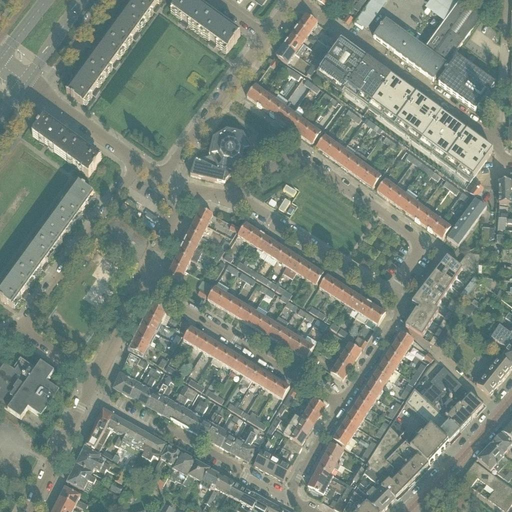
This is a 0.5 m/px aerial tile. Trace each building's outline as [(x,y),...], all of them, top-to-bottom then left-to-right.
[(132,5),(128,11),(144,23),(160,0),(135,0),(133,4),(132,4),(132,5)] [(172,13),(200,34),(212,17),(206,13),(205,12),(205,13),(191,2),(190,1),(190,2),(187,0),(181,0),(180,2),(179,1),(177,4),(178,5),(172,13)] [(267,0),(260,0),(257,5),(262,8),(267,0)] [(334,1),(332,0),(318,0),(316,3),(327,12),(334,1)] [(380,30),(376,37),(374,39),(433,82),(480,17),(460,2),(424,51),(386,23),(382,29),(380,28),(379,30),(380,30)] [(363,7),(359,3),(354,10),(358,13),(363,7)] [(112,33),(107,39),(124,51),(144,23),(128,11),(123,17),(123,16),(122,17),(123,18),(112,32),(112,31),(111,32),(112,33)] [(485,20),(494,27),(499,20),(489,14),(485,20)] [(212,17),(200,34),(228,54),(234,46),(235,46),(237,43),(240,37),(239,37),(234,33),(233,32),(233,33),(219,22),(218,22),(212,17)] [(306,17),(298,27),(309,36),(317,25),(306,17)] [(344,24),(348,27),(353,20),(349,17),(344,24)] [(482,20),(475,29),(488,38),(491,41),(493,38),(498,31),(493,28),(488,24),(482,20)] [(298,27),(291,38),(302,46),(309,36),(298,27)] [(334,37),(329,44),(334,47),(339,40),(334,37)] [(284,47),(283,48),(294,56),(298,59),(305,49),(302,46),(291,38),(287,42),(284,46),(284,47)] [(92,60),(87,66),(103,78),(124,51),(107,39),(103,45),(102,44),(102,45),(92,60),(92,59),(91,60),(92,60)] [(495,56),(501,47),(494,42),(491,47),(490,46),(486,50),(495,56)] [(320,72),(345,91),(367,61),(341,43),(320,72)] [(294,56),(283,48),(276,58),(287,66),(294,56)] [(323,51),(318,58),(322,62),(328,54),(323,51)] [(318,58),(314,64),(318,67),(322,62),(318,58)] [(457,60),(438,86),(475,112),(478,109),(483,112),(484,112),(493,98),(494,98),(489,94),(488,94),(494,87),(488,82),(457,60)] [(275,61),(270,67),(274,70),(279,64),(275,61)] [(345,91),(344,92),(368,110),(391,79),(367,61),(345,91)] [(103,78),(87,66),(83,72),(82,72),(82,73),(72,88),(71,87),(71,88),(67,94),(66,94),(71,98),(71,99),(74,101),(74,100),(83,107),(103,78)] [(306,74),(311,78),(316,72),(311,68),(306,74)] [(287,69),(284,74),(291,79),(294,74),(287,69)] [(294,74),(291,79),(298,83),(301,78),(294,74)] [(391,79),(368,110),(470,184),(471,182),(486,161),(492,153),(484,146),(391,79)] [(307,82),(303,86),(310,91),(313,86),(307,82)] [(313,86),(310,91),(317,96),(320,91),(313,86)] [(247,99),(257,106),(265,95),(256,88),(247,99)] [(262,110),(266,113),(275,101),(265,95),(257,106),(258,107),(257,108),(261,111),(262,110)] [(329,104),(332,100),(325,96),(318,106),(324,111),(329,104)] [(332,100),(329,104),(336,109),(338,105),(332,100)] [(275,101),(266,113),(270,116),(270,117),(274,120),(274,119),(276,120),(284,108),(275,101)] [(276,120),(285,127),(293,115),(284,108),(276,120)] [(349,112),(345,117),(352,122),(352,121),(355,117),(349,112)] [(285,127),(294,133),(303,122),(293,115),(285,127)] [(352,121),(352,122),(358,126),(361,122),(362,122),(355,117),(352,121)] [(55,153),(61,158),(73,141),(44,121),(40,127),(39,127),(37,130),(38,130),(32,138),(33,138),(39,142),(39,143),(40,142),(46,147),(54,153),(54,154),(55,153)] [(294,133),(304,140),(312,129),(303,122),(294,133)] [(369,123),(366,127),(373,132),(376,128),(369,123)] [(361,126),(356,133),(360,135),(365,129),(361,126)] [(373,132),(370,137),(373,139),(376,134),(379,136),(382,132),(376,128),(373,132)] [(312,129),(304,140),(313,147),(321,135),(312,129)] [(190,178),(223,185),(232,176),(231,175),(232,174),(233,174),(247,166),(251,151),(245,141),(242,138),(228,134),(214,142),(210,157),(211,158),(195,161),(190,178)] [(317,150),(326,157),(335,145),(325,138),(317,150)] [(386,139),(382,144),(389,148),(392,144),(386,139)] [(73,141),(61,158),(67,162),(67,163),(68,163),(73,166),(76,169),(82,173),(89,178),(94,171),(95,172),(97,169),(96,168),(101,162),(73,141)] [(392,144),(389,148),(395,153),(399,148),(392,144)] [(326,157),(336,164),(344,152),(335,145),(326,157)] [(336,164),(345,170),(354,159),(344,152),(336,164)] [(354,159),(345,170),(355,177),(363,166),(366,161),(357,154),(354,159)] [(409,156),(406,160),(412,165),(413,165),(416,161),(409,156)] [(413,165),(412,165),(419,170),(422,166),(416,161),(413,165)] [(355,177),(363,184),(372,172),(363,166),(355,177)] [(372,172),(363,184),(373,191),(382,179),(372,172)] [(431,172),(425,179),(428,182),(431,179),(434,174),(431,172)] [(434,174),(431,179),(437,184),(441,179),(434,174)] [(377,194),(387,201),(395,190),(385,182),(376,194),(377,194)] [(446,183),(443,187),(443,188),(449,192),(453,188),(446,183)] [(510,184),(499,185),(499,206),(509,207),(511,207),(511,194),(510,184)] [(61,207),(57,213),(73,225),(94,197),(85,191),(86,190),(83,188),(82,189),(77,185),(77,186),(73,191),(72,191),(72,192),(69,197),(66,201),(62,206),(61,207)] [(483,190),(477,186),(469,196),(476,200),(483,190)] [(453,188),(449,192),(456,197),(459,193),(453,188)] [(387,201),(396,208),(404,196),(395,190),(387,201)] [(462,195),(459,199),(465,204),(468,200),(462,195)] [(396,208),(405,214),(413,203),(404,196),(396,208)] [(446,241),(458,249),(486,210),(475,202),(446,241)] [(405,214),(415,221),(423,210),(413,203),(405,214)] [(419,225),(423,228),(432,216),(423,210),(415,221),(415,222),(414,222),(419,225)] [(201,211),(195,222),(207,228),(213,217),(201,211)] [(41,235),(37,241),(53,253),(73,225),(57,213),(53,219),(52,219),(52,220),(49,225),(47,227),(45,229),(42,234),(41,234),(41,235)] [(432,234),(433,235),(441,223),(432,216),(423,228),(427,231),(431,235),(432,234)] [(195,222),(189,234),(201,240),(206,242),(208,237),(204,235),(206,230),(207,228),(195,222)] [(441,223),(433,235),(442,241),(441,241),(442,242),(451,230),(441,223)] [(239,230),(231,226),(229,231),(236,234),(239,230)] [(238,238),(248,245),(255,233),(246,226),(238,238)] [(481,246),(481,247),(493,240),(494,230),(482,229),(481,246)] [(248,245),(258,251),(265,239),(264,238),(265,238),(260,235),(260,236),(255,233),(248,245)] [(184,244),(184,245),(201,253),(207,242),(189,234),(187,239),(186,239),(184,244)] [(226,239),(220,249),(225,252),(232,242),(226,239)] [(258,251),(267,257),(275,245),(265,239),(258,251)] [(21,263),(17,269),(33,281),(53,253),(37,241),(32,247),(31,248),(32,248),(27,255),(21,262),(21,263)] [(181,251),(178,256),(191,262),(196,265),(201,253),(184,245),(183,246),(181,251)] [(267,257),(277,263),(285,251),(275,245),(267,257)] [(225,252),(220,249),(216,256),(221,259),(225,252)] [(277,263),(287,269),(294,257),(285,251),(277,263)] [(178,256),(173,268),(185,274),(191,262),(178,256)] [(224,260),(223,260),(230,265),(233,260),(226,256),(224,260)] [(478,267),(479,257),(467,256),(459,266),(478,267)] [(293,281),(296,275),(304,263),(294,257),(287,269),(283,275),(293,281)] [(457,268),(447,260),(440,268),(456,280),(456,279),(462,272),(457,268)] [(296,275),(306,282),(314,270),(304,263),(296,275)] [(220,264),(214,274),(219,276),(225,266),(220,264)] [(237,268),(244,273),(247,268),(240,264),(237,268)] [(229,266),(226,271),(228,272),(231,274),(236,277),(239,272),(229,266)] [(457,268),(462,272),(472,279),(473,280),(477,280),(478,267),(459,266),(457,268)] [(185,274),(173,268),(167,279),(179,285),(185,274)] [(247,268),(244,273),(250,277),(253,272),(247,268)] [(456,280),(440,268),(435,275),(451,288),(451,287),(450,287),(456,280)] [(0,300),(1,301),(1,302),(3,304),(4,303),(13,309),(33,281),(17,269),(12,275),(11,276),(12,276),(8,281),(5,285),(1,290),(0,291),(1,291),(0,292),(0,300)] [(314,270),(306,282),(316,288),(324,276),(314,270)] [(219,276),(214,274),(210,281),(215,283),(219,276)] [(239,279),(246,284),(248,279),(242,274),(239,279)] [(435,275),(433,277),(429,283),(445,296),(445,295),(451,288),(435,275)] [(259,276),(256,281),(263,285),(266,280),(259,276)] [(327,299),(329,297),(337,285),(327,279),(327,278),(319,290),(324,294),(323,296),(327,299)] [(248,279),(246,284),(243,288),(249,293),(255,283),(248,279)] [(472,279),(466,287),(474,293),(480,285),(473,280),(472,279)] [(263,285),(270,289),(273,284),(266,280),(263,285)] [(477,280),(473,280),(480,285),(490,293),(492,281),(487,281),(477,280)] [(202,283),(198,290),(208,295),(212,289),(202,283)] [(429,283),(423,291),(439,303),(445,296),(429,283)] [(329,297),(338,303),(346,291),(337,285),(329,297)] [(261,286),(258,292),(261,294),(265,296),(268,291),(261,286)] [(474,293),(466,287),(460,295),(468,301),(474,293)] [(275,293),(282,297),(286,292),(278,288),(275,293)] [(208,302),(217,308),(225,295),(215,290),(208,302)] [(268,291),(265,296),(272,300),(272,299),(275,295),(268,291)] [(338,303),(348,309),(356,297),(346,291),(338,303)] [(423,291),(417,298),(419,300),(434,311),(436,309),(440,304),(439,303),(423,291)] [(198,296),(205,300),(208,296),(201,292),(198,296)] [(286,292),(282,297),(289,301),(292,296),(286,292)] [(217,308),(228,314),(235,301),(225,295),(217,308)] [(282,297),(280,302),(286,305),(286,306),(289,301),(282,297)] [(352,312),(358,315),(366,303),(356,297),(348,309),(346,313),(350,315),(352,312)] [(416,312),(432,323),(438,314),(417,298),(413,304),(412,305),(419,311),(417,313),(416,312)] [(299,300),(295,305),(302,309),(305,305),(299,300)] [(228,314),(237,319),(244,307),(235,301),(228,314)] [(452,301),(447,309),(452,313),(458,305),(455,302),(452,301)] [(474,301),(471,305),(479,310),(481,307),(474,301)] [(288,303),(285,308),(292,312),(295,308),(288,303)] [(355,320),(365,326),(375,310),(371,307),(371,306),(367,303),(366,304),(366,303),(358,315),(355,320)] [(466,303),(463,307),(472,313),(475,309),(466,303)] [(153,307),(148,318),(160,324),(165,327),(166,327),(172,316),(165,313),(153,307)] [(237,319),(247,325),(254,313),(244,307),(237,319)] [(309,313),(316,318),(319,313),(312,308),(309,313)] [(375,310),(365,326),(374,333),(385,316),(385,315),(385,316),(375,310)] [(297,316),(304,320),(307,315),(300,311),(297,316)] [(416,312),(410,320),(427,331),(432,323),(416,312)] [(247,325),(257,331),(264,319),(254,313),(247,325)] [(319,313),(316,318),(322,322),(325,317),(319,313)] [(307,315),(304,320),(310,325),(314,320),(307,315)] [(148,318),(142,329),(154,335),(160,338),(165,327),(160,324),(148,318)] [(257,331),(267,337),(274,325),(264,319),(257,331)] [(274,325),(267,337),(277,343),(284,331),(287,325),(278,319),(274,325)] [(427,331),(410,320),(405,329),(422,340),(427,331)] [(189,327),(182,322),(179,327),(180,328),(178,332),(183,336),(189,327)] [(317,322),(313,328),(323,334),(327,328),(317,322)] [(331,327),(329,330),(333,332),(336,334),(339,330),(336,328),(332,325),(331,327)] [(511,336),(511,335),(510,336),(500,327),(491,340),(508,351),(502,359),(511,366),(511,336)] [(142,329),(137,340),(149,346),(154,349),(160,338),(154,335),(142,329)] [(183,342),(193,348),(200,336),(191,330),(183,342)] [(277,343),(286,349),(294,337),(284,331),(277,343)] [(341,331),(338,335),(343,339),(346,334),(341,331)] [(346,334),(343,339),(351,344),(354,339),(346,334)] [(401,336),(395,345),(407,353),(413,343),(401,335),(401,336)] [(177,336),(172,344),(177,347),(181,339),(177,336)] [(193,348),(203,354),(210,342),(200,336),(193,348)] [(325,336),(321,342),(326,345),(330,339),(325,336)] [(286,349),(296,355),(304,343),(294,337),(286,349)] [(304,343),(296,355),(307,361),(318,344),(307,337),(304,343)] [(149,346),(137,340),(131,352),(143,358),(149,346)] [(359,348),(363,351),(368,344),(363,341),(359,348)] [(203,354),(213,360),(220,348),(210,342),(203,354)] [(321,342),(317,349),(321,352),(326,345),(321,342)] [(177,347),(172,344),(169,350),(173,353),(177,347)] [(440,344),(438,348),(439,349),(443,353),(447,348),(440,344)] [(395,345),(389,355),(401,363),(408,353),(407,353),(395,345)] [(350,346),(344,355),(355,363),(362,354),(350,346)] [(220,370),(223,366),(230,354),(220,348),(213,360),(210,364),(220,370)] [(223,366),(233,372),(240,360),(230,354),(223,366)] [(341,360),(337,365),(349,373),(355,363),(344,355),(343,356),(341,360)] [(389,355),(383,364),(396,372),(401,363),(389,355)] [(433,361),(427,355),(424,359),(430,364),(433,361)] [(114,391),(122,395),(138,367),(139,364),(141,362),(130,356),(127,361),(114,391)] [(0,406),(12,415),(21,421),(28,410),(41,419),(59,393),(46,384),(54,374),(41,364),(36,370),(20,359),(14,368),(16,369),(14,371),(5,364),(0,370),(0,406)] [(312,359),(309,363),(316,367),(319,363),(312,359)] [(511,369),(499,359),(491,368),(505,379),(511,370),(511,369)] [(158,367),(163,370),(167,363),(162,360),(158,367)] [(233,372),(242,378),(250,365),(240,360),(233,372)] [(139,364),(138,367),(146,371),(148,366),(146,364),(141,362),(139,364)] [(383,364),(376,374),(393,385),(399,375),(395,373),(396,372),(383,364)] [(249,390),(252,384),(260,372),(250,365),(242,378),(238,384),(249,390)] [(349,373),(337,365),(331,375),(342,383),(349,373)] [(421,366),(416,372),(421,375),(425,369),(421,366)] [(491,368),(484,378),(498,389),(505,379),(491,368)] [(151,369),(146,378),(151,381),(154,374),(155,372),(151,369)] [(168,373),(175,378),(178,373),(171,369),(168,373)] [(436,377),(431,384),(472,421),(483,409),(471,398),(443,370),(436,377)] [(135,372),(122,395),(130,400),(138,386),(133,383),(138,374),(135,372)] [(252,384),(262,390),(269,377),(260,372),(252,384)] [(421,375),(416,372),(412,379),(417,382),(421,375)] [(178,373),(175,378),(182,382),(185,378),(178,373)] [(154,374),(151,381),(155,383),(159,376),(154,374)] [(376,374),(370,384),(383,392),(387,394),(393,385),(376,374)] [(168,377),(163,387),(167,390),(171,384),(173,380),(168,377)] [(262,390),(272,396),(279,383),(269,377),(262,390)] [(130,400),(138,405),(151,381),(146,378),(141,388),(138,386),(130,400)] [(498,389),(484,378),(476,387),(490,398),(498,389)] [(138,405),(147,409),(154,395),(149,393),(155,383),(151,381),(138,405)] [(188,386),(188,387),(194,391),(195,390),(197,385),(191,381),(188,386)] [(279,383),(272,396),(282,402),(290,390),(279,383)] [(370,384),(364,394),(377,402),(383,392),(370,384)] [(433,386),(421,398),(460,433),(472,421),(431,384),(430,384),(433,386)] [(195,390),(194,391),(202,395),(205,390),(197,385),(195,390)] [(408,385),(404,392),(409,395),(413,388),(408,385)] [(147,409),(155,414),(168,390),(167,390),(163,387),(157,397),(154,395),(147,409)] [(293,389),(287,399),(291,402),(297,392),(293,389)] [(155,414),(163,418),(171,404),(166,401),(171,392),(168,390),(155,414)] [(184,399),(171,423),(180,428),(188,414),(182,411),(188,401),(192,404),(197,395),(188,390),(183,399),(184,399)] [(409,395),(404,392),(400,399),(404,402),(409,395)] [(460,433),(421,398),(414,392),(405,405),(428,426),(427,426),(448,446),(447,446),(448,446),(460,433)] [(210,393),(207,398),(214,402),(217,397),(210,393)] [(364,394),(358,403),(371,411),(377,402),(364,394)] [(163,418),(171,423),(184,399),(183,399),(179,396),(174,406),(171,404),(163,418)] [(217,397),(214,402),(221,407),(224,402),(217,397)] [(287,399),(283,406),(287,409),(291,402),(287,399)] [(188,414),(180,428),(189,433),(202,409),(205,404),(200,402),(197,406),(192,416),(188,414)] [(314,402),(308,412),(319,420),(326,410),(314,402)] [(358,403),(352,413),(364,421),(371,411),(358,403)] [(202,409),(189,433),(197,437),(205,423),(200,421),(206,411),(207,408),(207,405),(205,404),(202,409)] [(396,404),(392,411),(396,414),(401,407),(396,404)] [(230,405),(227,410),(234,414),(237,410),(230,405)] [(237,410),(234,414),(241,419),(244,414),(237,410)] [(396,414),(392,411),(387,418),(392,421),(396,414)] [(302,421),(301,422),(313,430),(319,420),(308,412),(304,418),(302,421)] [(352,413),(345,423),(358,431),(364,421),(352,413)] [(94,452),(95,451),(113,418),(106,414),(102,415),(86,447),(94,452)] [(197,437),(205,442),(218,418),(214,416),(209,425),(205,423),(197,437)] [(234,417),(230,425),(235,427),(239,420),(234,417)] [(250,417),(247,422),(254,426),(257,421),(250,417)] [(95,451),(94,452),(99,454),(102,448),(111,433),(114,435),(121,423),(113,418),(95,451)] [(205,442),(214,446),(221,432),(217,430),(222,420),(218,418),(205,442)] [(295,418),(289,427),(307,439),(313,430),(301,422),(295,418)] [(275,419),(271,427),(275,430),(281,422),(275,419)] [(239,420),(235,427),(239,429),(243,422),(239,420)] [(396,420),(390,430),(399,438),(406,431),(400,425),(401,425),(396,420)] [(257,421),(254,426),(264,433),(267,428),(257,421)] [(114,435),(110,443),(120,448),(131,428),(122,423),(114,435)] [(345,423),(339,432),(352,440),(358,431),(345,423)] [(511,423),(511,424),(502,435),(510,441),(511,442),(511,423)] [(384,424),(379,430),(384,433),(388,427),(384,424)] [(214,446),(222,451),(235,427),(230,425),(225,434),(221,432),(214,446)] [(413,434),(404,444),(429,467),(445,450),(448,446),(447,446),(448,446),(440,439),(427,426),(424,430),(420,427),(413,434)] [(222,451),(230,455),(238,441),(234,439),(239,429),(235,427),(222,451)] [(271,427),(265,437),(269,439),(275,430),(271,427)] [(283,436),(289,440),(293,443),(301,448),(307,439),(289,427),(283,436)] [(120,448),(119,449),(128,454),(130,450),(133,445),(140,433),(131,428),(120,448)] [(254,430),(251,436),(256,439),(259,433),(254,430)] [(390,430),(368,465),(366,467),(369,468),(389,483),(403,494),(429,467),(404,444),(401,440),(399,438),(390,430)] [(384,433),(379,430),(375,437),(380,440),(384,433)] [(352,440),(339,432),(333,442),(350,454),(357,443),(352,440)] [(130,450),(128,454),(137,459),(140,453),(148,438),(140,433),(133,445),(130,450)] [(238,441),(230,455),(238,460),(251,436),(247,434),(241,443),(238,441)] [(251,436),(238,460),(248,465),(254,457),(258,452),(260,449),(253,445),(256,439),(251,436)] [(501,436),(491,447),(501,458),(502,459),(504,456),(505,456),(507,453),(510,450),(511,451),(511,454),(511,446),(509,443),(501,436)] [(142,460),(139,464),(143,466),(146,462),(157,442),(148,438),(140,453),(141,453),(144,455),(142,460)] [(264,474),(273,479),(293,443),(289,440),(278,461),(272,458),(264,474)] [(146,462),(143,466),(148,469),(151,465),(153,460),(158,462),(161,456),(166,448),(166,447),(157,442),(146,462)] [(254,469),(264,474),(272,458),(267,456),(272,446),(268,443),(254,469)] [(293,443),(273,479),(283,485),(292,468),(287,465),(294,452),(299,455),(302,449),(301,448),(293,443)] [(371,443),(367,450),(372,453),(376,446),(371,443)] [(330,446),(324,458),(340,467),(344,462),(340,460),(344,453),(330,446)] [(488,450),(483,455),(488,458),(503,472),(508,475),(510,472),(506,469),(505,468),(505,467),(501,464),(505,461),(502,459),(501,458),(491,447),(488,450)] [(85,449),(80,459),(106,471),(108,472),(110,468),(104,465),(106,461),(101,458),(85,449)] [(167,449),(160,462),(151,478),(157,481),(164,469),(167,466),(173,469),(180,456),(167,449)] [(372,453),(367,450),(363,457),(367,460),(372,453)] [(105,453),(103,457),(111,462),(113,458),(105,453)] [(483,455),(477,461),(484,468),(488,471),(490,473),(493,470),(498,474),(497,475),(504,481),(508,475),(503,472),(483,455)] [(175,485),(176,483),(189,460),(182,456),(169,482),(175,485)] [(115,457),(112,462),(117,465),(120,460),(115,457)] [(324,458),(317,471),(330,478),(330,477),(331,477),(334,471),(337,472),(340,467),(324,458)] [(80,459),(76,467),(92,475),(94,471),(104,476),(106,471),(80,459)] [(176,483),(182,487),(183,486),(186,480),(195,463),(189,460),(180,476),(176,483)] [(183,486),(182,487),(189,491),(194,481),(200,484),(207,470),(195,463),(186,480),(183,486)] [(477,481),(485,487),(492,477),(474,464),(461,482),(471,489),(477,481)] [(126,466),(123,471),(128,474),(131,469),(126,466)] [(76,467),(72,476),(98,489),(100,484),(90,480),(92,475),(76,467)] [(358,468),(354,474),(360,478),(364,472),(358,468)] [(369,468),(364,475),(376,485),(395,502),(403,494),(389,483),(369,468)] [(200,484),(201,485),(200,488),(209,493),(210,492),(210,491),(213,493),(214,491),(222,478),(207,470),(200,484)] [(330,478),(317,471),(307,489),(323,498),(328,489),(341,496),(341,497),(342,497),(340,501),(339,500),(333,511),(335,511),(341,511),(346,505),(351,495),(354,491),(330,478)] [(120,472),(117,477),(123,481),(126,475),(120,472)] [(354,474),(350,481),(356,485),(360,478),(354,474)] [(72,476),(67,485),(76,490),(84,493),(89,496),(91,491),(95,493),(98,489),(72,476)] [(488,502),(496,508),(510,490),(492,477),(485,487),(494,493),(488,502)] [(214,491),(227,498),(234,485),(222,478),(214,491)] [(363,482),(360,486),(388,509),(395,502),(376,485),(371,489),(363,482)] [(227,498),(239,505),(246,491),(234,485),(227,498)] [(110,491),(119,496),(122,490),(113,486),(110,491)] [(360,486),(358,490),(366,497),(364,499),(361,502),(365,506),(366,505),(374,511),(384,511),(388,509),(360,486)] [(60,499),(60,500),(75,508),(83,511),(85,511),(87,508),(83,506),(78,503),(80,497),(74,494),(65,490),(60,499)] [(181,490),(178,494),(185,498),(187,493),(181,490)] [(507,511),(511,506),(511,491),(510,490),(496,508),(501,511),(507,511)] [(239,505),(235,511),(250,511),(251,511),(259,498),(246,491),(239,505)] [(209,493),(207,498),(210,500),(213,502),(216,495),(210,492),(209,493)] [(354,495),(350,502),(353,505),(359,511),(374,511),(366,505),(365,506),(361,502),(358,499),(354,495)] [(207,498),(203,504),(210,508),(213,502),(210,500),(207,498)] [(267,511),(271,505),(259,498),(251,511),(250,511),(267,511)] [(60,500),(55,509),(62,511),(73,511),(75,509),(75,508),(60,500)] [(350,502),(344,511),(359,511),(353,505),(350,502)]
